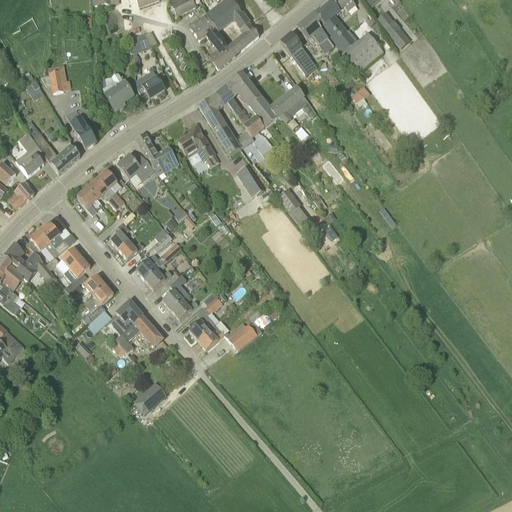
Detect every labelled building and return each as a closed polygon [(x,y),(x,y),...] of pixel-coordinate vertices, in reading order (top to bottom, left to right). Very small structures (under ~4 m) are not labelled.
[(92,0),(94,8),(112,7),(111,0),(92,0)] [(157,2),(156,0),(134,0),(138,9),(157,2)] [(195,9),(189,0),(170,0),(167,2),(176,19),(195,9)] [(229,0),(226,0),(206,16),(208,21),(210,23),(223,42),(226,40),(225,38),(221,31),(234,22),(245,38),(230,50),(236,58),(258,39),(229,0)] [(348,0),(336,0),(330,6),(337,15),(344,10),(348,14),(355,8),(348,0)] [(337,15),(330,6),(316,17),(314,16),(312,18),(317,25),(318,25),(343,55),(357,43),(335,17),(337,15)] [(401,51),(411,43),(387,14),(377,23),(401,51)] [(208,21),(206,16),(189,28),(199,42),(205,37),(217,53),(208,60),(218,72),(236,58),(230,50),(228,51),(222,43),(223,42),(210,23),(208,21)] [(316,26),(317,25),(312,18),(297,30),(306,41),(311,37),(325,56),(334,49),(316,26)] [(377,25),(371,29),(376,35),(382,31),(377,25)] [(366,35),(343,55),(342,56),(358,76),(383,54),(366,35)] [(131,40),(133,56),(151,50),(151,49),(144,36),(131,40)] [(302,50),(291,37),(280,46),(291,59),(296,54),(305,67),(301,70),(305,76),(316,68),(302,50)] [(63,94),(63,93),(71,91),(69,83),(67,83),(64,63),(58,64),(48,66),(53,96),(63,94)] [(124,87),(117,76),(116,77),(114,73),(108,77),(113,85),(106,89),(105,80),(100,80),(102,92),(106,98),(105,98),(115,114),(123,109),(122,106),(132,100),(124,87)] [(164,93),(156,80),(157,80),(152,73),(138,82),(136,84),(136,92),(141,99),(146,96),(150,102),(164,93)] [(241,76),(224,89),(233,100),(239,96),(250,109),(261,101),(241,76)] [(31,87),(35,93),(39,90),(36,84),(31,87)] [(232,113),(236,119),(243,115),(233,100),(224,89),(216,96),(223,107),(227,105),(233,113),(232,113)] [(274,108),(273,108),(281,118),(281,117),(285,114),(289,120),(302,111),(309,120),(315,116),(308,106),(297,89),(273,108),(274,108)] [(364,98),(360,93),(352,100),(356,105),(364,98)] [(232,113),(233,113),(227,105),(223,107),(216,96),(209,102),(199,109),(230,158),(240,152),(240,151),(253,143),(256,142),(260,139),(258,135),(251,140),(246,133),(239,138),(240,140),(234,143),(216,114),(223,108),(229,116),(232,113)] [(269,111),(261,101),(250,109),(265,129),(281,118),(273,108),(269,111)] [(88,127),(89,127),(85,121),(90,117),(84,109),(73,115),(65,119),(85,152),(95,146),(91,139),(94,137),(88,127)] [(12,117),(8,110),(2,115),(6,121),(12,117)] [(254,119),(248,124),(243,115),(236,119),(246,133),(251,140),(258,135),(264,130),(254,119)] [(214,157),(197,128),(192,131),(194,135),(178,145),(187,160),(197,154),(203,164),(214,157)] [(309,139),(300,130),(295,134),(303,144),(309,139)] [(34,141),(40,137),(36,131),(30,135),(34,141)] [(27,137),(41,154),(59,177),(80,160),(71,150),(58,161),(54,156),(55,155),(40,137),(34,141),(30,135),(28,137),(28,136),(27,137)] [(41,154),(27,137),(22,140),(18,144),(27,155),(15,164),(27,180),(40,170),(39,169),(43,166),(36,158),(41,154)] [(135,143),(150,167),(154,173),(163,167),(166,174),(178,168),(168,151),(156,158),(144,138),(135,143)] [(129,182),(135,176),(142,184),(153,174),(142,161),(135,167),(129,159),(117,169),(129,182)] [(0,167),(0,181),(7,188),(15,178),(2,166),(0,167)] [(236,176),(252,201),(265,193),(249,168),(236,176)] [(106,173),(96,182),(120,209),(124,206),(111,191),(117,185),(106,173)] [(96,182),(87,191),(97,203),(103,198),(112,208),(116,213),(120,209),(96,182)] [(198,192),(194,186),(189,190),(193,196),(198,192)] [(34,198),(24,187),(14,195),(16,196),(7,203),(15,213),(24,206),(34,198)] [(97,203),(87,191),(76,200),(92,218),(96,214),(91,208),(97,203)] [(289,215),(299,207),(287,192),(277,200),(289,215)] [(318,197),(312,202),(321,213),(327,209),(318,197)] [(179,225),(188,219),(183,212),(174,218),(179,225)] [(318,213),(311,218),(318,226),(324,222),(318,213)] [(330,213),(324,218),(329,226),(336,221),(330,213)] [(128,226),(136,218),(132,215),(125,223),(128,226)] [(147,215),(142,219),(146,224),(151,220),(147,215)] [(221,224),(215,216),(210,220),(215,228),(221,224)] [(195,227),(188,219),(184,222),(191,230),(195,227)] [(51,224),(59,236),(65,231),(57,220),(51,224)] [(171,232),(177,227),(171,220),(165,226),(171,232)] [(49,226),(40,234),(59,257),(69,248),(64,243),(64,244),(59,238),(49,226)] [(109,243),(118,253),(128,244),(123,238),(129,233),(125,229),(109,243)] [(157,245),(167,237),(162,232),(153,240),(157,245)] [(336,237),(331,233),(326,238),(331,242),(336,237)] [(32,243),(27,247),(34,256),(37,259),(42,255),(40,254),(45,250),(54,261),(54,260),(59,257),(40,234),(30,242),(32,243)] [(171,242),(167,237),(157,245),(152,250),(156,255),(171,242)] [(128,244),(118,253),(127,263),(143,249),(139,245),(134,250),(128,244)] [(56,282),(49,273),(45,268),(37,259),(34,256),(26,265),(19,260),(23,255),(14,247),(4,260),(12,266),(15,269),(14,271),(15,272),(15,273),(22,279),(22,280),(27,283),(38,271),(46,282),(45,284),(50,289),(56,282)] [(180,252),(176,247),(161,260),(165,265),(180,252)] [(55,268),(63,277),(70,272),(70,271),(81,261),(74,252),(58,265),(55,268)] [(144,283),(156,273),(159,270),(162,267),(163,267),(165,265),(161,260),(158,262),(154,257),(136,273),(144,283)] [(4,260),(0,265),(0,277),(4,281),(0,286),(2,288),(3,287),(11,294),(12,294),(22,280),(22,279),(15,273),(15,272),(14,271),(15,269),(12,266),(4,260)] [(54,261),(45,268),(49,273),(55,268),(58,265),(54,260),(54,261)] [(70,271),(70,272),(78,281),(89,271),(81,261),(70,271)] [(156,273),(144,283),(153,293),(171,277),(168,273),(162,279),(156,273)] [(0,286),(4,281),(0,277),(0,305),(2,307),(2,308),(23,324),(29,317),(12,304),(17,298),(12,294),(11,294),(3,287),(2,288),(0,286)] [(85,289),(93,299),(105,289),(97,279),(85,289)] [(68,296),(78,288),(73,283),(63,291),(68,296)] [(162,303),(171,313),(183,303),(177,297),(184,292),(180,287),(162,303)] [(82,293),(78,288),(68,296),(72,301),(82,293)] [(91,324),(105,312),(101,308),(113,298),(105,289),(93,299),(84,306),(90,314),(86,317),(91,324)] [(213,294),(202,304),(206,309),(216,300),(218,299),(213,294)] [(216,300),(222,306),(226,301),(221,296),(218,299),(216,300)] [(210,316),(222,306),(216,300),(206,309),(204,310),(210,316)] [(183,303),(171,313),(180,323),(198,308),(194,303),(188,309),(183,303)] [(71,315),(78,309),(73,304),(67,310),(71,315)] [(142,319),(129,304),(110,321),(123,336),(142,319)] [(261,311),(250,319),(255,324),(250,328),(257,337),(273,325),(261,311)] [(104,314),(87,327),(87,328),(86,329),(94,337),(110,321),(104,314)] [(188,333),(197,343),(215,328),(218,325),(215,328),(210,322),(206,318),(188,333)] [(121,338),(127,345),(140,333),(154,350),(163,342),(142,319),(123,336),(121,338)] [(206,354),(224,338),(227,335),(226,334),(218,325),(215,328),(197,343),(206,354)] [(248,329),(229,344),(237,354),(256,338),(248,329)] [(0,342),(0,347),(14,361),(18,364),(27,355),(22,351),(23,351),(6,336),(0,342)] [(133,352),(121,338),(114,344),(116,345),(121,351),(127,358),(133,352)] [(80,344),(75,350),(85,361),(91,355),(80,344)] [(121,351),(116,345),(111,350),(116,355),(117,354),(121,351)] [(0,361),(1,361),(8,368),(14,361),(0,347),(0,361)] [(167,399),(155,386),(134,404),(145,418),(167,399)]
